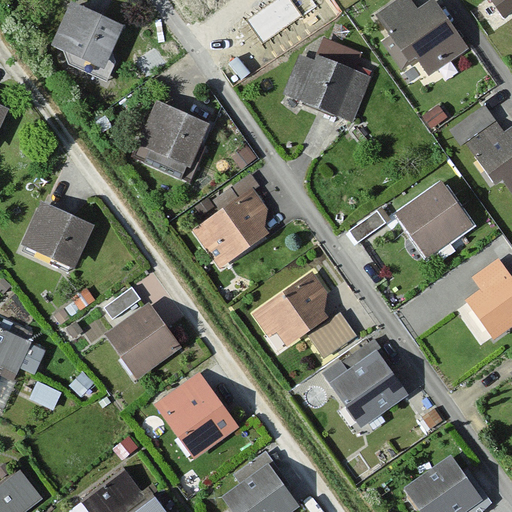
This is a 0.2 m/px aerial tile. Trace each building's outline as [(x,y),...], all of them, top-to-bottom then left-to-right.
[(292,0),(275,0),(247,20),(263,43),(303,15),(292,0)] [(419,12),(410,0),(398,0),(378,15),(394,37),(385,44),(402,68),(416,58),(428,76),(466,49),(433,2),(419,12)] [(511,0),(490,0),(503,19),(511,12),(511,0)] [(123,30),(70,6),(52,47),(104,71),(123,30)] [(361,55),(325,41),(317,62),(298,55),(283,96),(351,122),(368,79),(354,73),(361,55)] [(439,107),(423,118),(432,130),(447,119),(439,107)] [(191,174),(210,130),(157,108),(135,158),(164,170),(166,164),(191,174)] [(485,108),(450,133),(461,148),(465,144),(496,123),(485,108)] [(0,132),(9,113),(0,109),(0,132)] [(107,117),(97,122),(101,134),(113,129),(107,117)] [(511,132),(506,137),(496,123),(465,144),(496,188),(503,183),(511,195),(511,132)] [(245,147),(233,158),(243,170),(255,159),(245,147)] [(251,175),(224,195),(232,207),(253,192),(260,187),(251,175)] [(470,226),(442,187),(398,219),(426,258),(470,226)] [(266,210),(253,192),(232,207),(195,233),(220,269),(268,236),(265,232),(266,210)] [(78,223),(42,207),(23,249),(74,272),(93,230),(78,223)] [(377,214),(350,233),(358,244),(385,226),(377,214)] [(511,281),(499,262),(472,281),(481,295),(467,305),(492,342),(511,328),(511,281)] [(29,267),(26,276),(35,280),(39,271),(29,267)] [(314,276),(254,315),(269,338),(276,333),(287,350),(310,335),(328,323),(324,316),(327,295),(314,276)] [(3,280),(0,284),(0,290),(4,295),(11,287),(3,280)] [(73,300),(74,302),(81,312),(96,302),(87,290),(73,300)] [(132,290),(103,310),(111,322),(140,301),(132,290)] [(63,310),(65,311),(71,320),(81,312),(74,302),(63,310)] [(180,350),(148,307),(104,339),(136,382),(180,350)] [(65,311),(56,318),(62,326),(71,320),(65,311)] [(328,323),(310,335),(325,357),(355,337),(341,315),(328,323)] [(76,324),(66,331),(73,340),(83,333),(76,324)] [(0,329),(0,369),(18,377),(20,372),(35,379),(36,375),(47,351),(0,329)] [(399,376),(375,343),(343,365),(341,362),(324,375),(360,427),(404,396),(392,380),(399,376)] [(0,369),(0,377),(15,384),(18,377),(0,369)] [(83,376),(71,390),(81,399),(93,384),(83,376)] [(200,377),(157,407),(194,459),(237,428),(200,377)] [(37,385),(29,402),(53,413),(61,396),(37,385)] [(107,398),(99,404),(103,409),(111,404),(107,398)] [(435,411),(422,420),(431,431),(443,422),(435,411)] [(128,439),(114,450),(122,461),(137,451),(128,439)] [(391,446),(381,454),(387,462),(397,454),(391,446)] [(243,488),(224,502),(231,511),(293,511),(297,509),(286,494),(292,490),(266,455),(235,478),(243,488)] [(452,461),(406,492),(420,511),(483,511),(490,505),(468,474),(461,477),(452,461)] [(4,466),(0,468),(0,478),(1,480),(10,473),(4,466)] [(82,505),(86,511),(139,511),(150,504),(127,472),(82,505)] [(0,492),(0,511),(28,511),(42,500),(22,475),(0,492)] [(163,511),(155,501),(150,504),(139,511),(163,511)]
